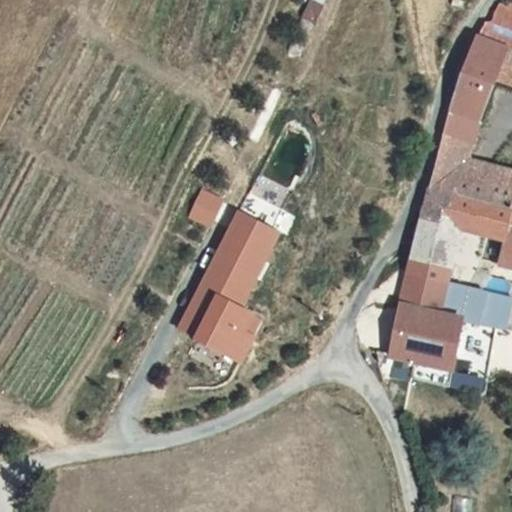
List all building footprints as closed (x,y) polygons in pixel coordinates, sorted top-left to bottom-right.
[(486,22),(482,36),(508,46),(511,47),(511,4),(511,10),(501,7),(495,26),(486,22)] [(463,161),(495,81),(508,46),(482,36),(478,34),(439,156),(463,161)] [(511,48),(508,46),(495,81),(511,86),(511,48)] [(439,156),(428,191),(481,203),(491,168),(463,161),(439,156)] [(511,173),(491,168),(481,203),(511,210),(511,173)] [(272,319),(249,308),(293,212),(247,190),(181,332),(251,364),(272,319)] [(511,210),(481,203),(428,191),(420,224),(460,236),(511,250),(511,210)] [(408,275),(447,284),(450,271),(460,236),(420,224),(408,275)] [(511,299),(447,284),(408,275),(402,304),(396,354),(400,355),(459,369),(511,380),(511,299)] [(197,343),(192,354),(228,370),(233,359),(197,343)] [(459,369),(400,355),(397,371),(417,376),(418,373),(456,381),(459,369)]
